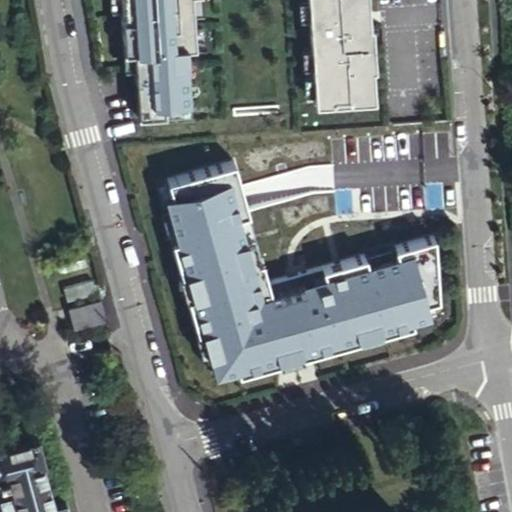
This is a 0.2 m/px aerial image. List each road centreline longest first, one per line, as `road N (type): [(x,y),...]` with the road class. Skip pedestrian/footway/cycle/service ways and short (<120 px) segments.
road 1 (unclassified): [(170,443),(64,84),(50,0)]
road 2 (residential): [(465,0),(494,359)]
road 3 (unclassified): [(170,443),(494,359)]
